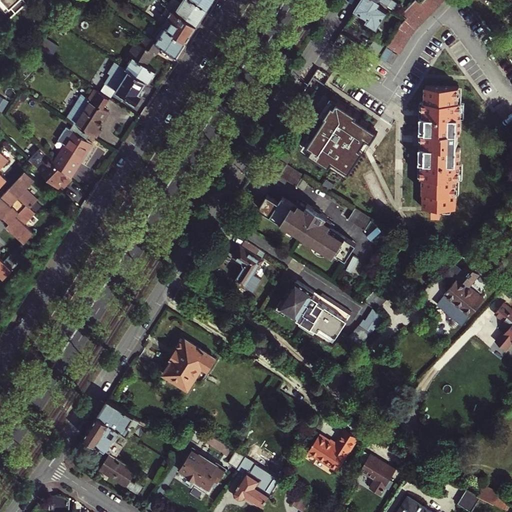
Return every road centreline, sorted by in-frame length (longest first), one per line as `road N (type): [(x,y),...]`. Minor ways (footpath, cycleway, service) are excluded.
road 1 (tertiary): [(45,464),(343,0)]
road 2 (primary): [(0,458),(294,0)]
road 3 (primary): [(276,0),(0,431)]
road 4 (secondary): [(233,0),(0,367)]
road 5 (unknown): [(347,71),(339,158),(352,174),(380,160),(385,93)]
